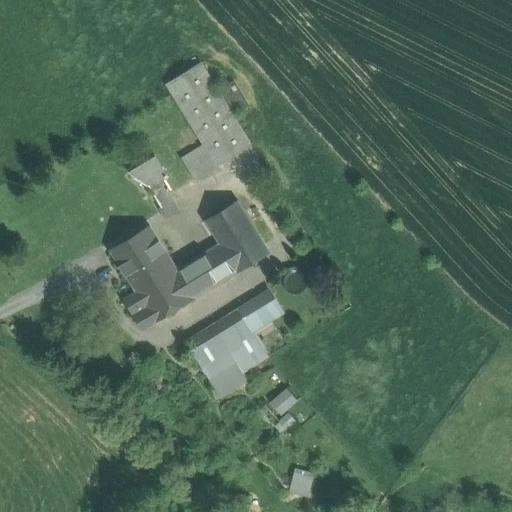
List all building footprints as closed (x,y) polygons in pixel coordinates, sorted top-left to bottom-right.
[(253,147),(206,64),(171,83),(207,146),(218,167),(253,147)] [(207,146),(184,159),(196,180),(218,167),(207,146)] [(159,159),(133,173),(149,185),(159,179),(168,175),(159,159)] [(159,179),(149,185),(161,206),(170,201),(159,179)] [(238,202),(205,221),(219,244),(235,273),(268,254),(238,202)] [(175,269),(150,225),(110,248),(135,291),(152,321),(192,298),(175,269)] [(219,244),(175,269),(192,298),(235,273),(219,244)] [(270,290),(260,296),(272,318),(282,311),(270,290)] [(152,321),(135,291),(124,297),(141,327),(152,321)] [(252,330),(272,318),(260,296),(238,309),(251,331),(252,330)] [(268,356),(252,330),(251,331),(238,309),(213,324),(242,372),(268,356)] [(187,341),(216,389),(242,372),(213,324),(187,341)] [(246,378),(242,372),(216,389),(219,395),(246,378)] [(284,413),(300,398),(287,385),(272,400),(284,413)] [(291,491),(311,494),(315,471),(294,468),(291,491)]
